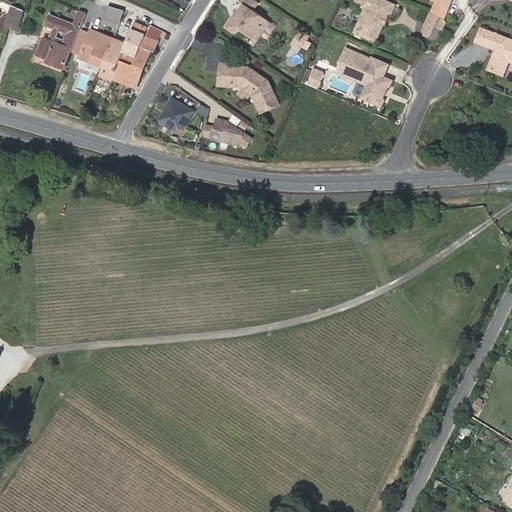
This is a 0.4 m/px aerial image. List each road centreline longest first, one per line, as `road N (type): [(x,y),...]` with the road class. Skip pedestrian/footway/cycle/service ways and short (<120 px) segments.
road 1 (tertiary): [(397,181),(256,178),(115,148)]
road 2 (residential): [(404,511),(511,292)]
road 3 (residential): [(115,148),(204,0)]
